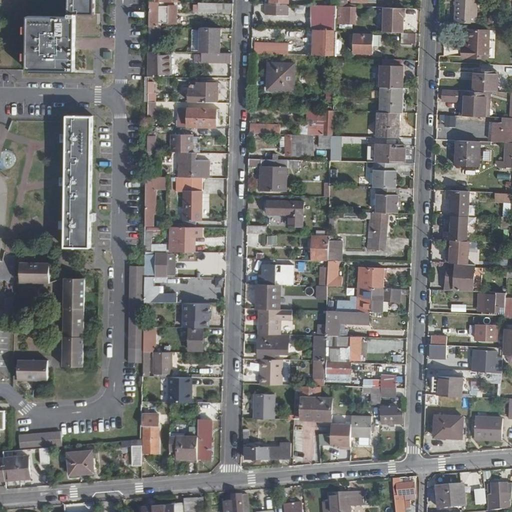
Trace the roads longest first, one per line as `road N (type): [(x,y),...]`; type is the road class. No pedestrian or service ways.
road 1 (residential): [(246,0),(229,480)]
road 2 (residential): [(413,465),(431,0)]
road 3 (residential): [(0,390),(39,415),(99,409),(111,398),(122,265),(120,118),(110,97)]
road 4 (residential): [(0,498),(229,480)]
road 5 (residential): [(229,480),(413,465)]
